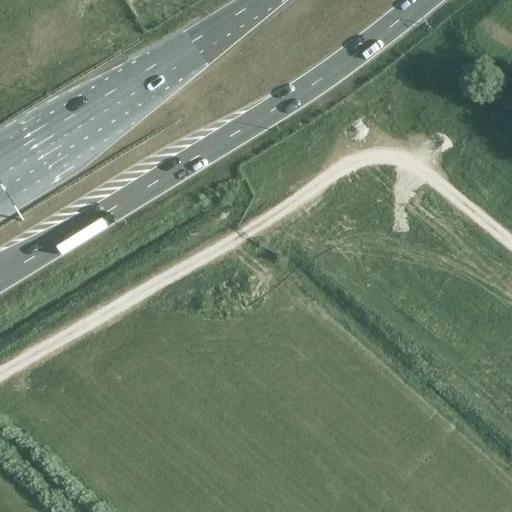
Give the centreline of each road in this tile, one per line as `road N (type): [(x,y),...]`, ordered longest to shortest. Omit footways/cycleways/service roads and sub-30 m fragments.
road 1 (track): [(0,375),(369,155),(400,156),(511,240)]
road 2 (trunk): [(0,277),(276,108),(423,0)]
road 3 (trunk): [(259,0),(0,160)]
